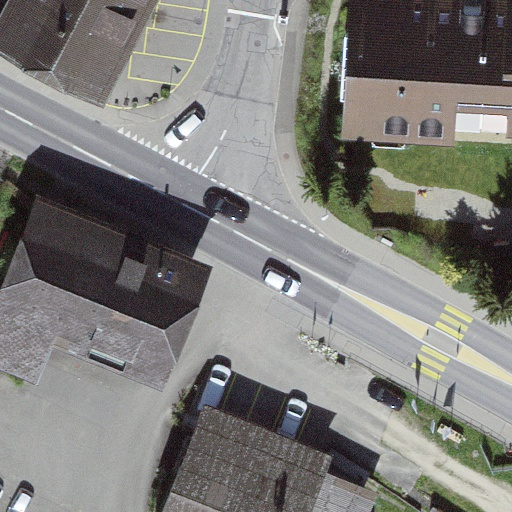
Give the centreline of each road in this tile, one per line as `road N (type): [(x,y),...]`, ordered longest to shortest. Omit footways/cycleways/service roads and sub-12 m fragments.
road 1 (secondary): [(187,204),(511,387)]
road 2 (residential): [(187,204),(241,92),(258,0)]
road 3 (secondary): [(0,106),(187,204)]
